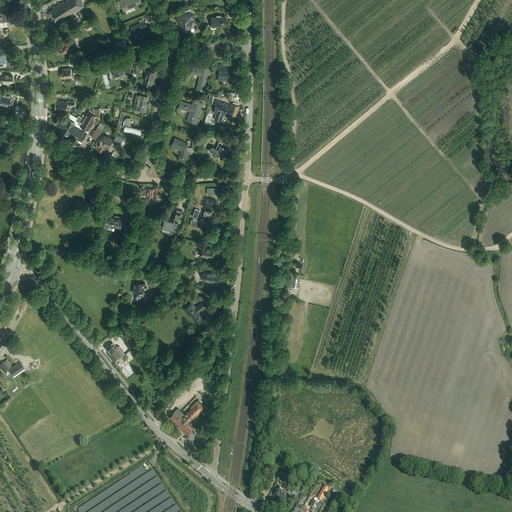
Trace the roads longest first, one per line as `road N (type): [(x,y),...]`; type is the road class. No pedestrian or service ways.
road 1 (track): [(310,0),(480,197),(472,250)]
road 2 (unclassified): [(209,476),(246,179)]
road 3 (track): [(293,175),(455,39),(478,0)]
road 4 (tertiary): [(200,468),(159,433),(38,285)]
road 5 (track): [(511,250),(438,242),(347,193),(293,175)]
road 6 (track): [(293,175),(284,0)]
road 7 (unclassified): [(139,180),(174,46)]
road 8 (unclassified): [(246,179),(248,42)]
road 9 (secondary): [(39,133),(30,3)]
